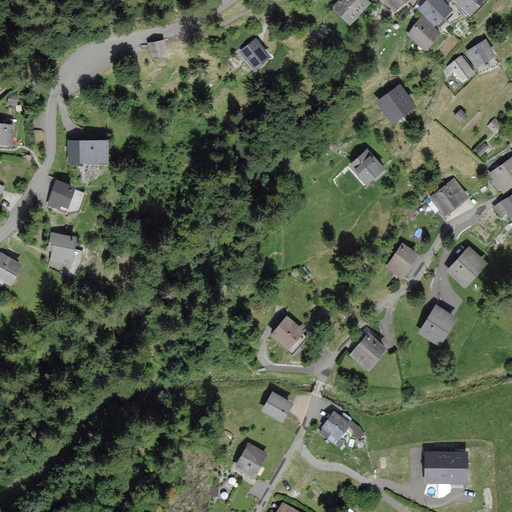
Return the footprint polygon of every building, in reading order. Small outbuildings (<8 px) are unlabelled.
[(350,23),(369,3),(366,0),(341,0),(334,8),(350,23)] [(385,0),(394,11),(407,0),(385,0)] [(450,10),(439,0),(428,0),(420,9),(436,24),(450,10)] [(486,0),(448,0),(449,1),(450,0),(454,0),(471,16),(486,0)] [(439,34),(422,19),(410,34),(427,48),(439,34)] [(270,56),(257,40),(242,51),(256,68),(270,56)] [(163,41),(149,44),(152,59),(166,56),(163,41)] [(495,56),(487,41),(468,52),(476,67),(495,56)] [(462,56),(445,69),(449,75),(454,70),(463,81),(475,72),(462,56)] [(414,106),(401,87),(378,103),(392,122),(414,106)] [(461,110),(456,116),(463,122),(467,116),(461,110)] [(496,119),(489,126),(495,132),(502,125),(496,119)] [(14,127),(0,124),(0,142),(11,145),(14,127)] [(107,142),(70,142),(70,162),(107,162),(107,142)] [(485,144),(478,151),(481,154),(488,147),(485,144)] [(368,150),(351,166),(366,183),(383,167),(368,150)] [(511,159),(491,175),(503,191),(511,184),(511,159)] [(455,181),(434,198),(446,213),(467,197),(455,181)] [(74,188),(57,182),(50,204),(59,207),(60,204),(68,207),(74,188)] [(511,195),(497,205),(505,219),(511,214),(511,195)] [(63,236),(53,233),(49,251),(52,251),(50,261),(63,263),(65,257),(71,258),(75,238),(63,236)] [(417,255),(403,246),(390,266),(404,276),(417,255)] [(470,248),(449,271),(466,286),(486,264),(470,248)] [(22,265),(0,253),(0,276),(12,283),(22,265)] [(455,318),(436,307),(421,331),(440,342),(455,318)] [(288,318),(273,335),(288,348),(303,331),(288,318)] [(384,348),(367,334),(351,355),(368,369),(384,348)] [(293,404),(273,393),(264,410),(283,421),(293,404)] [(349,424),(335,414),(322,432),(336,442),(349,424)] [(266,454),(249,445),(238,467),(255,476),(266,454)] [(466,454),(426,454),(426,480),(466,481),(466,454)] [(297,511),(279,501),(271,511),(297,511)]
